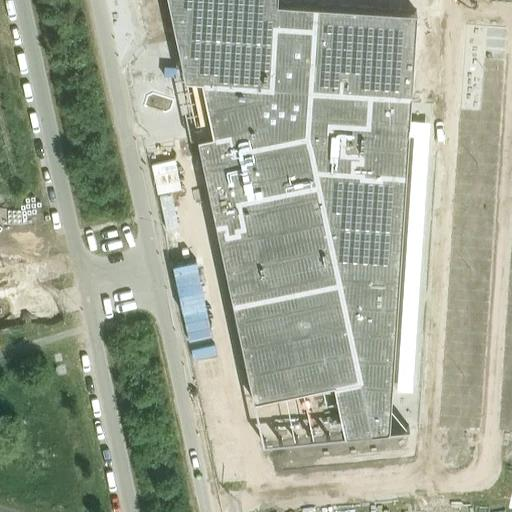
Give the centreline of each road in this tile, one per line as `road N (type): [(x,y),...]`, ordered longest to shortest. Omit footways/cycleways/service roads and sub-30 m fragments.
road 1 (unclassified): [(23,0),(87,299)]
road 2 (unclassified): [(165,282),(102,0)]
road 3 (unclassified): [(210,511),(165,282)]
road 4 (unclassified): [(87,299),(131,511)]
